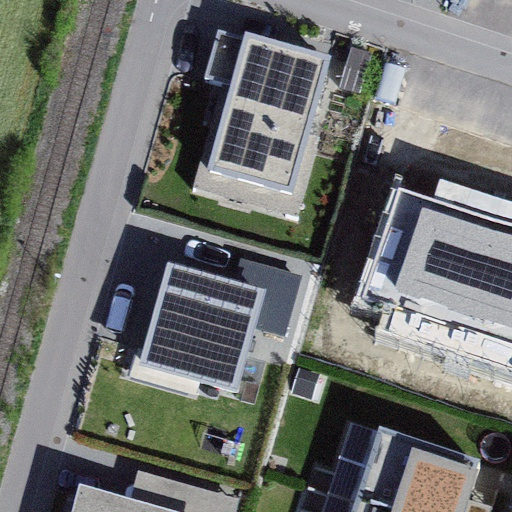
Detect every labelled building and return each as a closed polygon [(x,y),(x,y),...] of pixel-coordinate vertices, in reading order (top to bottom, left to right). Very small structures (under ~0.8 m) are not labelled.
[(323,60),(248,39),(214,164),(289,184),(323,60)] [(511,235),(390,195),(355,311),(511,363),(511,235)] [(262,301),(169,275),(143,367),(236,393),(262,301)] [(380,436),(356,506),(375,511),(465,511),(480,469),(380,436)] [(133,511),(83,498),(78,511),(133,511)]
